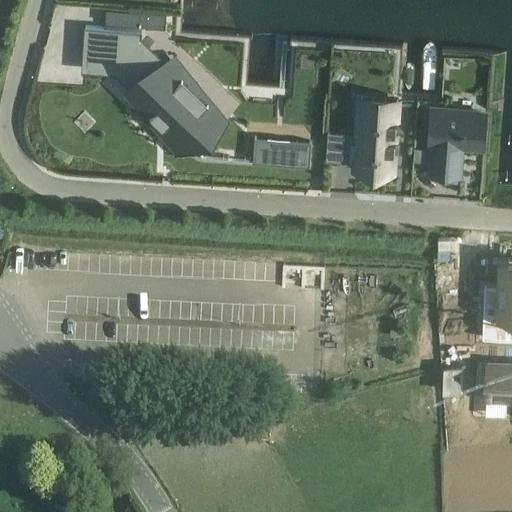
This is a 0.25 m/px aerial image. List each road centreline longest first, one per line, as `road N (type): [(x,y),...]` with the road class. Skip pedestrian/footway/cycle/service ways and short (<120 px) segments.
road 1 (residential): [(511,222),(53,187),(17,164),(8,147),(37,0)]
road 2 (unclassified): [(0,333),(117,451),(160,511)]
